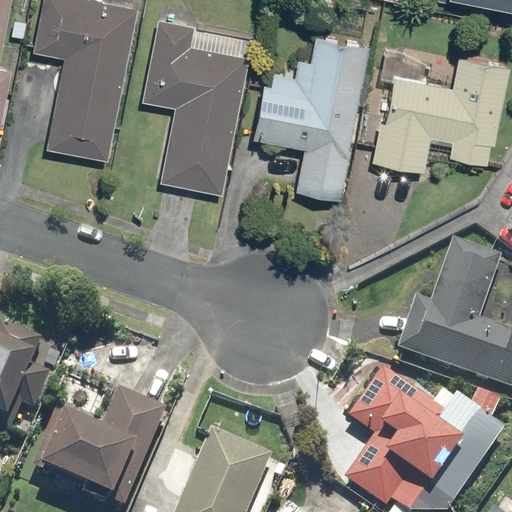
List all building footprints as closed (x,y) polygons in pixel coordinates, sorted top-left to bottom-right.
[(0,0),(0,112),(7,114),(17,63),(3,61),(14,0),(0,0)] [(94,0),(38,0),(29,48),(62,54),(43,146),(102,158),(132,7),(94,0)] [(155,180),(218,193),(246,55),(187,43),(191,25),(155,17),(137,99),(170,107),(155,180)] [(364,47),(324,40),(313,37),(307,60),(294,58),(290,77),(260,71),(248,134),(300,145),(292,188),(337,196),(364,47)] [(427,138),(437,140),(435,151),(483,162),(505,68),(456,57),(450,87),(418,80),(417,82),(389,75),(369,158),(419,170),(427,138)] [(511,335),(475,323),(497,260),(448,244),(427,307),(410,301),(392,355),(511,395),(511,335)] [(0,435),(1,436),(12,407),(29,413),(41,375),(26,371),(38,341),(0,326),(0,435)] [(343,421),(370,440),(339,484),(379,511),(396,487),(432,511),(443,511),(499,432),(453,400),(441,417),(378,372),(343,421)] [(28,477),(116,511),(121,511),(162,411),(113,391),(97,432),(54,414),(28,477)] [(174,511),(243,511),(267,462),(210,436),(174,511)]
